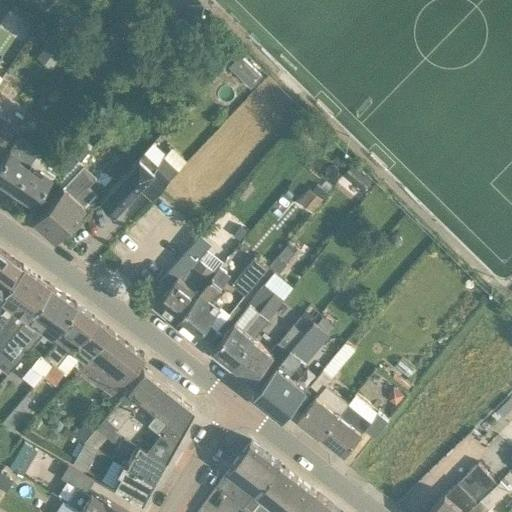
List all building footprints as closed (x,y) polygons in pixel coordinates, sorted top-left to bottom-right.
[(42,49),(56,59),(65,48),(51,37),(42,49)] [(261,77),(247,62),(232,76),(246,91),(261,77)] [(13,109),(12,110),(13,118),(19,122),(27,111),(16,104),(13,109)] [(0,148),(16,125),(0,114),(0,148)] [(80,162),(91,150),(81,141),(59,165),(67,172),(78,161),(80,162)] [(150,199),(170,178),(177,171),(149,146),(99,200),(114,214),(138,188),(150,199)] [(0,180),(12,189),(29,163),(19,156),(20,154),(10,148),(0,162),(0,180)] [(29,163),(12,189),(33,203),(57,164),(38,151),(30,163),(29,163)] [(347,176),(362,189),(365,191),(375,179),(355,162),(345,174),(347,176)] [(53,240),(60,233),(97,193),(89,186),(96,178),(82,165),(31,220),(53,240)] [(312,212),(323,198),(309,188),(298,201),(312,212)] [(233,235),(240,240),(246,231),(240,226),(233,235)] [(393,241),(393,242),(393,243),(393,244),(394,244),(394,245),(395,245),(395,246),(396,246),(397,246),(398,246),(399,246),(400,245),(401,245),(401,244),(402,244),(402,243),(402,242),(402,241),(402,240),(402,239),(401,239),(401,238),(400,238),(400,237),(399,237),(398,237),(397,236),(397,237),(396,237),(395,237),(394,238),(393,239),(393,240),(393,241)] [(296,250),(288,243),(278,256),(286,262),(296,250)] [(0,289),(21,264),(0,249),(0,289)] [(246,294),(269,266),(255,255),(232,283),(246,294)] [(176,319),(216,271),(199,257),(186,273),(182,270),(157,301),(156,302),(176,319)] [(216,271),(176,319),(179,321),(178,323),(187,330),(188,328),(196,335),(197,334),(198,334),(220,306),(221,307),(224,305),(211,294),(215,295),(231,275),(221,267),(226,261),(225,261),(216,271)] [(0,346),(25,315),(48,284),(21,264),(0,289),(0,346)] [(232,365),(270,319),(292,291),(281,283),(259,310),(249,302),(235,320),(214,348),(213,350),(232,365)] [(45,329),(68,298),(48,284),(25,315),(0,346),(0,369),(7,375),(37,338),(45,329)] [(68,349),(94,317),(72,301),(68,298),(45,329),(37,338),(44,344),(51,335),(57,339),(44,356),(40,353),(31,365),(41,373),(51,362),(55,364),(68,349)] [(311,324),(288,352),(253,394),(283,417),(308,388),(301,382),(306,376),(295,366),(301,359),(306,363),(336,326),(323,316),(317,323),(314,320),(311,324)] [(288,352),(311,324),(301,316),(278,344),(288,352)] [(94,317),(68,349),(82,359),(107,328),(94,317)] [(270,319),(232,365),(252,382),(275,354),(261,343),(276,324),(270,319)] [(107,328),(82,359),(113,394),(143,355),(107,328)] [(322,435),(348,402),(327,384),(346,361),(336,353),(310,386),(320,393),(317,394),(299,416),(322,435)] [(51,362),(41,373),(54,383),(62,373),(64,370),(55,364),(51,362)] [(131,439),(166,458),(192,408),(143,368),(93,430),(82,443),(96,450),(106,437),(109,439),(117,446),(124,434),(130,440),(131,439)] [(406,394),(394,385),(389,391),(390,399),(397,405),(406,394)] [(389,419),(380,411),(357,393),(349,402),(348,402),(322,435),(345,454),(365,429),(374,436),(389,419)] [(511,407),(511,398),(509,394),(495,407),(496,407),(503,416),(511,407)] [(82,443),(93,430),(84,422),(73,435),(82,443)] [(166,458),(131,439),(130,440),(124,434),(117,446),(129,456),(125,464),(154,480),(166,458)] [(37,450),(24,442),(17,453),(30,461),(37,450)] [(279,464),(250,442),(215,488),(242,509),(244,506),(246,507),(279,464)] [(85,471),(96,450),(82,443),(72,463),(85,471)] [(154,480),(125,464),(122,462),(116,472),(119,474),(112,488),(141,503),(154,480)] [(470,511),(510,472),(509,471),(498,482),(479,462),(446,493),(427,511),(470,511)] [(297,511),(314,490),(279,464),(246,507),(252,511),(263,498),(280,511),(297,511)] [(93,481),(67,465),(59,477),(77,488),(85,493),(86,492),(93,481)] [(496,511),(490,507),(509,489),(509,487),(511,484),(511,473),(510,472),(470,511),(496,511)] [(314,490),(297,511),(328,511),(333,505),(314,490)] [(84,511),(127,511),(101,496),(99,500),(90,494),(81,509),(84,511)]
